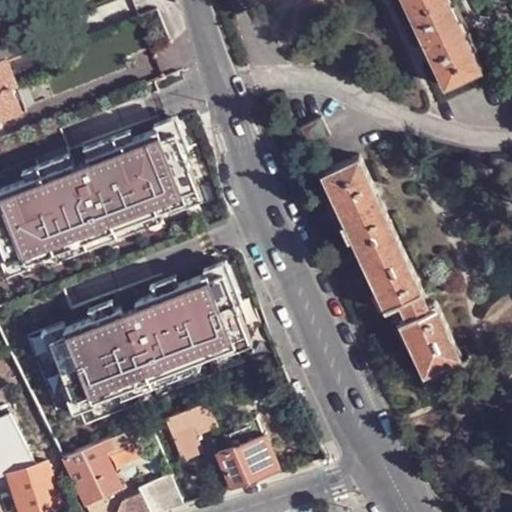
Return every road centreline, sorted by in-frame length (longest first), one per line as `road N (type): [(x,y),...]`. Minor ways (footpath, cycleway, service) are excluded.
road 1 (tertiary): [(381,464),(222,87)]
road 2 (residential): [(222,87),(255,79),(324,81),(398,119),(511,139)]
road 3 (residential): [(381,464),(232,511)]
